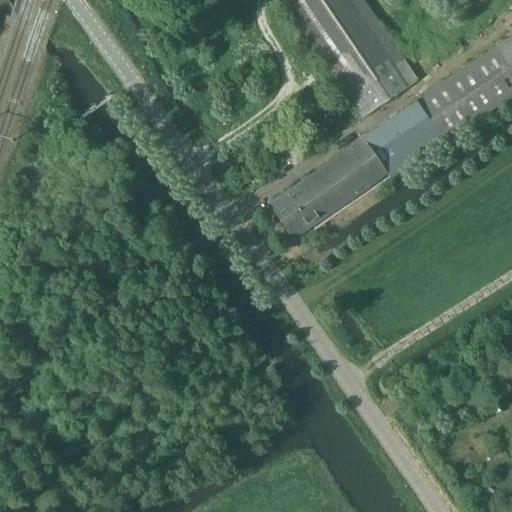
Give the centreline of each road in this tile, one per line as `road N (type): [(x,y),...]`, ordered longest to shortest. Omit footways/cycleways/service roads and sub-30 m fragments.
road 1 (unclassified): [(436,511),(71,0)]
road 2 (track): [(295,309),(511,164)]
road 3 (track): [(348,384),(511,276)]
